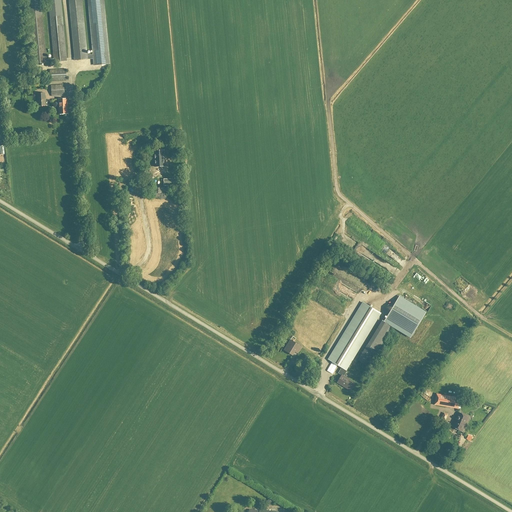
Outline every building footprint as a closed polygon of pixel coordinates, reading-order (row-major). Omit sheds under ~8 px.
[(54,66),(53,63),(67,62),(61,0),(47,0),(49,15),(53,60),(46,60),(42,16),(40,0),(27,0),(29,17),(33,65),(47,64),(47,67),(54,66)] [(87,0),(93,55),(87,55),(81,0),(68,0),(74,61),(93,59),(94,66),(109,64),(103,0),(87,0)] [(50,81),(66,81),(65,70),(49,70),(50,81)] [(51,97),(64,96),(63,85),(50,86),(51,97)] [(37,106),(45,106),(44,93),(37,94),(37,106)] [(59,114),(67,114),(67,99),(58,99),(59,114)] [(163,151),(153,151),(154,167),(164,167),(163,151)] [(183,180),(163,180),(163,188),(183,187),(183,180)] [(167,200),(167,189),(149,188),(149,194),(155,194),(155,199),(167,200)] [(379,249),(387,241),(385,240),(378,247),(379,249)] [(327,276),(324,282),(330,286),(334,279),(327,276)] [(346,292),(355,298),(357,295),(338,282),(334,287),(345,294),(346,292)] [(327,304),(329,298),(320,295),(318,301),(327,304)] [(410,338),(412,334),(425,313),(399,297),(386,318),(384,322),(410,338)] [(331,306),(343,316),(347,311),(336,301),(331,306)] [(347,371),(346,370),(381,314),(363,303),(335,349),(334,349),(328,359),(341,368),(338,373),(341,376),(337,383),(350,391),(355,384),(343,376),(347,371)] [(300,349),(301,347),(290,340),(285,350),(287,351),(287,352),(292,356),(297,348),(300,349)] [(358,361),(368,367),(380,346),(373,342),(370,347),(368,345),(367,345),(358,361)] [(459,398),(437,395),(436,394),(434,405),(435,405),(457,409),(458,409),(460,399),(459,398)] [(469,418),(463,415),(458,413),(451,427),(462,432),(469,418)]
